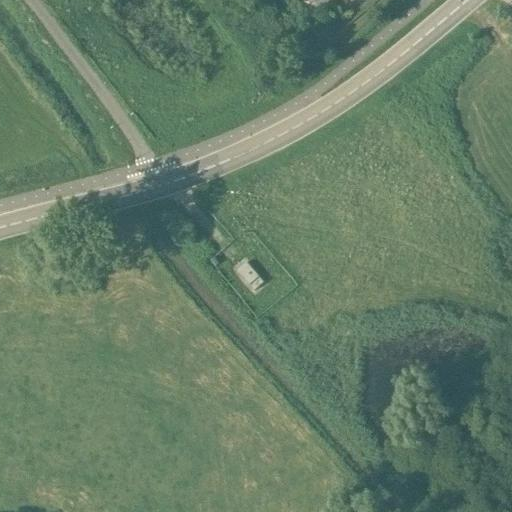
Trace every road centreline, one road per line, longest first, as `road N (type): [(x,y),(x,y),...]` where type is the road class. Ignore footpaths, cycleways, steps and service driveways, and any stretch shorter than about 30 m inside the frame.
road 1 (tertiary): [(162,188),(317,116),(467,0)]
road 2 (unclassified): [(31,0),(104,93),(162,188)]
road 3 (tertiary): [(0,228),(162,188)]
